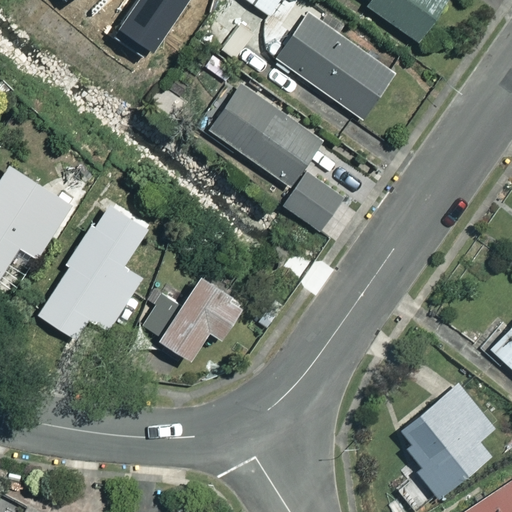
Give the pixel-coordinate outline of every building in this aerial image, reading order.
[(102,0),(17,0),(118,95),(158,53),(102,0)] [(277,0),(250,0),(268,13),(277,0)] [(441,0),(364,0),(364,1),(414,37),(441,0)] [(393,70),(306,9),(274,54),(361,116),(393,70)] [(319,136),(237,80),(205,126),(287,183),(319,136)] [(71,201),(8,161),(0,172),(0,270),(10,255),(29,267),(71,201)] [(342,195),(311,167),(279,204),(310,231),(342,195)] [(147,226),(106,200),(36,309),(73,333),(84,316),(106,330),(141,275),(123,263),(147,226)] [(239,300),(197,272),(177,301),(159,290),(138,322),(187,353),(206,324),(218,332),(239,300)] [(511,318),(488,345),(511,367),(511,318)] [(491,426),(455,380),(393,429),(419,462),(414,466),(436,494),(488,452),(476,438),(491,426)] [(511,511),(511,473),(454,511),(511,511)]
